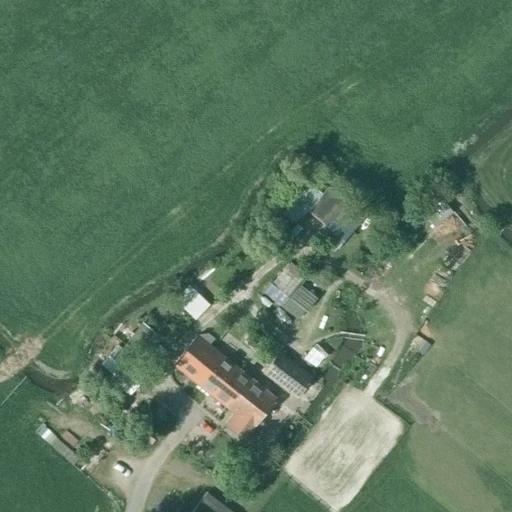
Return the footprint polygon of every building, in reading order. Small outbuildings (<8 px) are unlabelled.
[(365,217),(327,187),(322,194),(296,176),(273,209),(293,225),(308,212),(327,229),(318,240),(334,253),(365,217)] [(307,276),(290,262),(271,285),(289,299),(304,312),(315,299),(300,286),(307,276)] [(125,344),(143,359),(160,339),(142,324),(125,344)] [(174,365),(194,382),(218,352),(209,345),(214,339),(208,334),(198,335),(174,365)] [(119,373),(135,388),(148,372),(132,357),(116,345),(107,358),(122,370),(119,373)] [(194,382),(227,408),(238,393),(226,384),(238,368),(218,352),(194,382)] [(311,389),(309,387),(314,381),(278,354),(261,375),(296,400),(297,398),(301,401),(311,389)] [(243,441),(256,424),(276,398),(238,368),(226,384),(238,393),(227,408),(234,414),(225,425),(229,429),(228,429),(243,441)] [(230,511),(207,494),(192,511),(230,511)]
